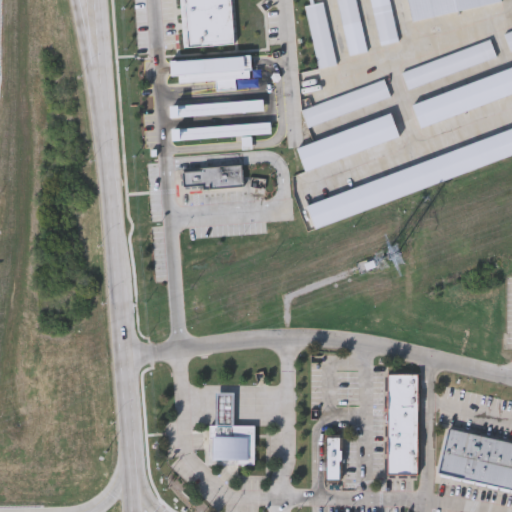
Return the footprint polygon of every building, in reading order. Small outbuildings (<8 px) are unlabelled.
[(250,55),(251,76),(258,75),(259,86),(217,88),(216,79),(179,81),(179,75),(170,75),(169,59),(250,55)] [(263,97),(264,109),(172,117),(171,105),(263,97)] [(271,133),(173,138),(172,126),(271,121),(271,133)] [(182,170),(202,169),(202,165),(243,163),(244,186),(203,188),(203,185),(183,186),(182,170)] [(387,472),(388,371),(418,371),(418,472),(387,472)] [(255,424),(254,464),(209,463),(209,423),(214,423),(215,391),(234,391),(234,424),(255,424)] [(447,430),(511,445),(511,493),(438,476),(447,430)] [(326,476),(326,435),(340,435),(340,476),(326,476)]
